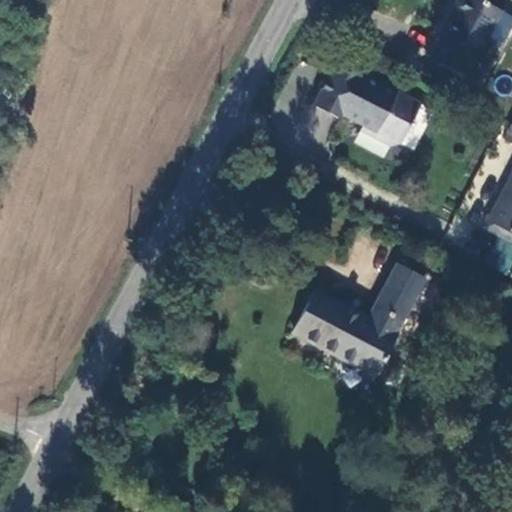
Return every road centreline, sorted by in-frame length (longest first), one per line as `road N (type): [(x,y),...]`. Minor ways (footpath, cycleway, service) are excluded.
road 1 (secondary): [(61,444),(291,0)]
road 2 (unknown): [(241,93),(496,229)]
